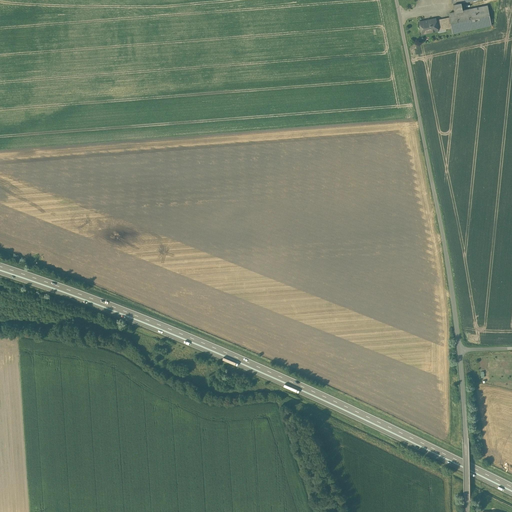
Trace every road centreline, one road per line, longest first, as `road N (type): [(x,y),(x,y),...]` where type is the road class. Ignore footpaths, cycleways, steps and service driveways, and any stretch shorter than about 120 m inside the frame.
road 1 (trunk): [(511,487),(152,320),(0,265)]
road 2 (trunk): [(0,271),(149,326),(511,493)]
road 3 (unclassified): [(459,348),(396,0)]
road 4 (unclassified): [(466,511),(459,348)]
